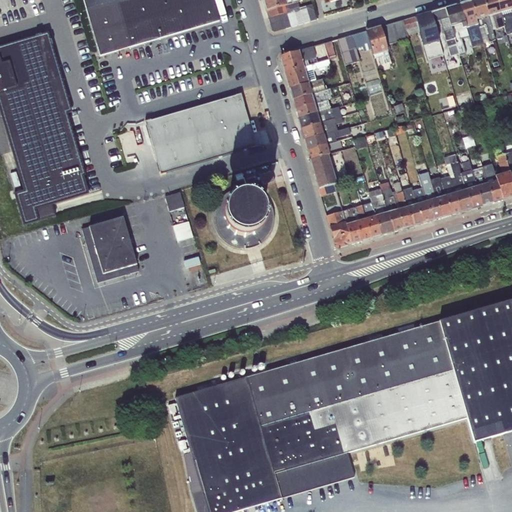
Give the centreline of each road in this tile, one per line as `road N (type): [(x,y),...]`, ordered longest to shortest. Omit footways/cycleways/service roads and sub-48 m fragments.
road 1 (secondary): [(30,383),(332,292)]
road 2 (unclassified): [(327,274),(264,47)]
road 3 (secondary): [(327,274),(102,340)]
road 4 (secondary): [(332,292),(501,226)]
road 5 (secondary): [(501,226),(327,274)]
road 6 (residential): [(430,0),(264,47)]
